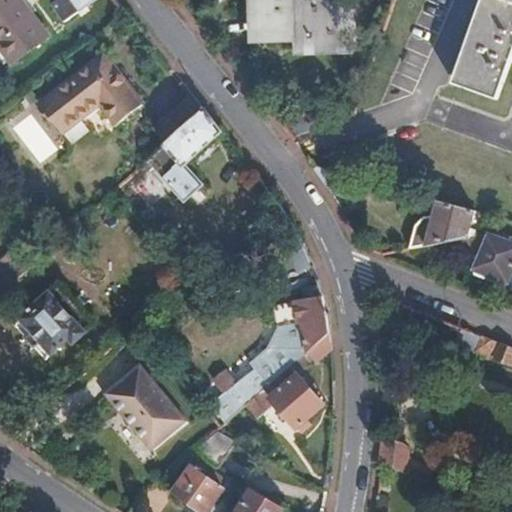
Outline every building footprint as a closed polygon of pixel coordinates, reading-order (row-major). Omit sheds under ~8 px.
[(51,34),(22,0),(0,0),(0,39),(18,61),(51,34)] [(67,21),(96,0),(62,0),(60,1),(56,4),(67,21)] [(348,0),(254,0),(255,37),(306,37),(306,46),(350,45),(348,0)] [(511,51),(511,0),(485,0),(458,79),(498,93),(511,51)] [(143,105),(104,56),(42,105),(64,132),(102,102),(120,124),(143,105)] [(168,141),(204,109),(199,104),(192,95),(156,128),(168,141)] [(205,183),(187,164),(224,131),(220,127),(204,109),(168,141),(150,158),(187,199),(205,183)] [(357,194),(362,181),(312,166),(322,182),(330,193),(331,195),(357,194)] [(471,229),(476,212),(449,205),(439,202),(434,215),(428,217),(423,220),(420,224),(411,249),(440,244),(476,237),(478,236),(471,229)] [(506,282),(511,265),(511,242),(488,234),(478,236),(476,237),(470,238),(472,243),(480,246),(471,269),(506,282)] [(0,294),(32,266),(16,245),(0,260),(0,294)] [(62,285),(24,319),(54,354),(74,335),(80,342),(98,325),(62,285)] [(329,322),(324,303),(322,295),(270,305),(276,328),(269,346),(252,360),(258,369),(216,405),(229,421),(248,404),(290,366),(305,354),(330,331),(329,322)] [(314,364),(332,348),(332,342),(330,331),(305,354),(314,364)] [(511,347),(471,332),(466,345),(511,363),(511,347)] [(187,421),(140,366),(106,395),(153,450),(187,421)] [(290,366),(248,404),(259,416),(275,402),(299,427),(324,404),(290,366)] [(30,420),(7,394),(0,400),(0,429),(11,438),(30,420)] [(218,470),(235,442),(233,441),(217,432),(192,455),(218,470)] [(408,458),(408,446),(383,435),(381,459),(428,482),(433,469),(408,458)] [(206,511),(222,488),(192,467),(176,493),(195,507),(193,511),(206,511)] [(284,511),(285,511),(253,491),(238,511),(284,511)]
